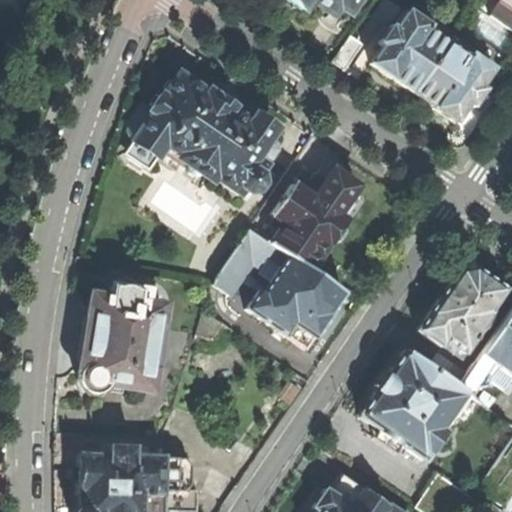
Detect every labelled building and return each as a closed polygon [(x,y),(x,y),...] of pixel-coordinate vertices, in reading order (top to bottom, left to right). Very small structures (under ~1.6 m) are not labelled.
[(307,1),(339,23),(355,0),(279,0),(280,5),(283,8),(286,10),(296,7),(300,10),(307,1)] [(511,0),(497,0),(499,2),(511,10),(511,0)] [(511,31),(511,10),(499,2),(490,16),(511,31)] [(379,26),(351,67),(361,75),(368,65),(389,79),(392,81),(411,94),(444,45),(424,31),(427,27),(405,11),(392,29),(388,27),(386,31),(379,26)] [(347,37),(330,63),(342,71),(360,46),(347,37)] [(464,58),(444,45),(411,94),(432,108),(431,109),(453,123),(465,105),(469,108),(476,98),(481,90),(477,88),(490,69),(467,54),(464,58)] [(148,167),(158,151),(176,164),(179,160),(188,166),(186,168),(187,174),(192,177),(198,175),(199,173),(210,180),(212,178),(237,195),(241,190),(244,191),(247,192),(250,192),(252,191),(255,190),(257,187),(259,185),(259,183),(260,180),(259,177),(257,173),(272,151),(271,145),(266,141),(272,132),(250,117),(246,122),(237,116),(228,110),(231,106),(218,97),(217,98),(206,91),(204,93),(176,74),(172,80),(166,81),(162,86),(164,93),(161,96),(159,95),(148,110),(139,103),(127,121),(129,122),(127,125),(125,130),(123,136),(122,141),(122,146),(123,149),(124,152),(126,155),(125,157),(141,167),(142,166),(148,167)] [(273,218),(259,238),(307,271),(325,246),(328,242),(331,244),(336,243),(343,233),(342,227),(339,226),(342,221),(347,220),(359,203),(358,198),(351,192),(354,187),(348,183),(352,177),(346,172),(340,169),(336,175),(330,171),(321,185),(312,178),(302,193),(289,185),(269,215),(273,218)] [(244,310),(304,350),(322,323),(342,295),(307,271),(259,238),(247,230),(210,284),(227,296),(239,279),(257,291),(244,310)] [(414,331),(439,348),(443,342),(462,355),(476,333),(481,330),(485,326),(487,323),(489,318),(490,313),(488,311),(503,290),(493,283),(497,276),(493,272),(488,269),(483,276),(470,268),(456,270),(414,331)] [(102,383),(147,390),(160,306),(142,304),(143,293),(110,288),(108,298),(89,295),(80,352),(76,375),(76,378),(76,380),(77,384),(79,387),(82,390),(84,391),(86,391),(89,392),(92,392),(95,391),(99,388),(100,387),(102,383)] [(511,307),(456,389),(469,398),(475,388),(483,387),(487,381),(501,391),(510,377),(511,378),(511,307)] [(371,438),(394,454),(400,446),(421,461),(441,432),(437,429),(447,415),(462,425),(477,403),(469,398),(456,389),(455,388),(425,368),(402,351),(387,372),(387,371),(379,381),(370,395),(371,396),(357,416),(377,430),(371,438)] [(435,354),(425,368),(455,388),(464,374),(435,354)] [(511,434),(474,490),(502,509),(511,493),(511,434)] [(193,511),(194,492),(186,492),(187,460),(160,460),(160,457),(129,456),(129,447),(104,446),(104,455),(74,454),(73,479),(73,496),(75,496),(74,508),(70,511),(193,511)] [(392,511),(362,491),(361,492),(339,477),(328,492),(324,489),(317,499),(310,508),(315,511),(314,511),(392,511)] [(414,509),(419,511),(458,511),(462,507),(468,499),(436,477),(414,509)] [(505,511),(508,511),(511,507),(511,493),(502,509),(505,511)]
